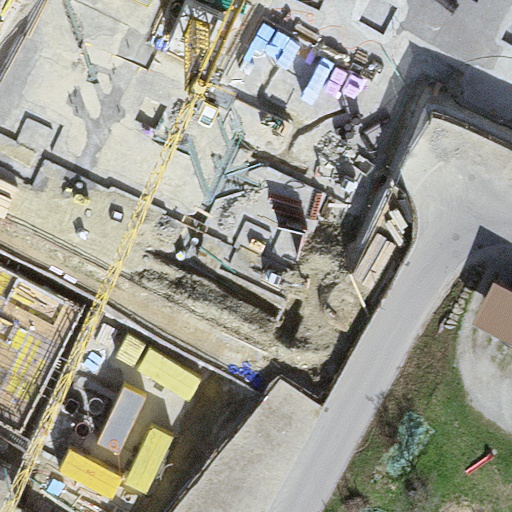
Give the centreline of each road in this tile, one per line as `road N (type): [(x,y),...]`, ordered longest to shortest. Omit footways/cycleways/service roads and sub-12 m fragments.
road 1 (residential): [(463,197),(290,511)]
road 2 (residential): [(463,197),(256,112),(157,142)]
